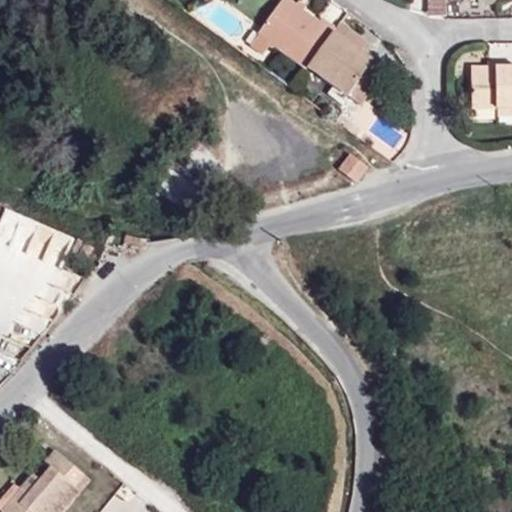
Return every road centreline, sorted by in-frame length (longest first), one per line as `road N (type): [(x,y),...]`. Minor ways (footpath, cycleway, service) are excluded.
road 1 (unclassified): [(233,236),(238,256),(354,381),(368,431),(362,511)]
road 2 (unclassified): [(26,386),(123,276),(160,252),(233,236)]
road 3 (unclassified): [(233,236),(436,183)]
road 4 (residential): [(26,386),(182,511)]
road 5 (residential): [(422,47),(436,183)]
